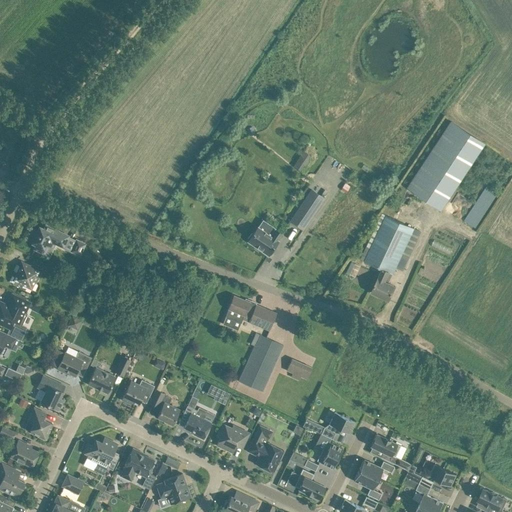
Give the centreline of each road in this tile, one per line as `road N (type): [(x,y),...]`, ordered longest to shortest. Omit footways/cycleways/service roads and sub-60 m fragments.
road 1 (unclassified): [(511,404),(369,323),(18,193)]
road 2 (residential): [(220,470),(82,404),(31,511)]
road 3 (track): [(158,0),(52,123)]
